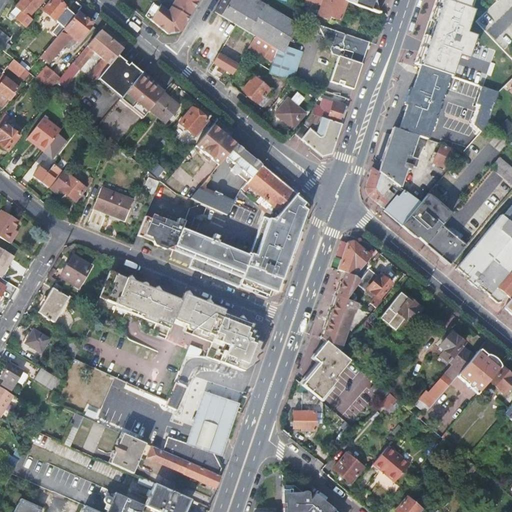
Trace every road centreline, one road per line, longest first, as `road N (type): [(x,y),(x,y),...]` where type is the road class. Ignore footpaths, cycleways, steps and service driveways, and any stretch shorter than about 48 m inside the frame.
road 1 (unclassified): [(63,231),(286,319)]
road 2 (tertiary): [(343,203),(511,343)]
road 3 (unclassified): [(173,62),(330,193)]
road 4 (secondary): [(286,319),(218,511)]
road 5 (secondary): [(343,203),(377,71)]
road 6 (secondary): [(330,193),(286,319)]
road 7 (secondary): [(377,71),(330,193)]
road 8 (secondary): [(299,319),(343,203)]
road 9 (residential): [(63,231),(0,336)]
road 10 (secondary): [(262,435),(299,319)]
road 11 (residential): [(262,435),(356,511)]
